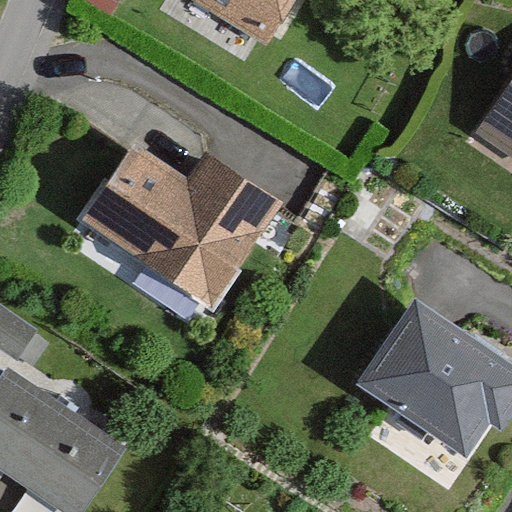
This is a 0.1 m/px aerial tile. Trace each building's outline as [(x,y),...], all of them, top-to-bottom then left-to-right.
[(277,0),(189,0),(257,37),(277,0)] [(511,60),(466,128),(511,158),(511,60)] [(172,176),(114,139),(64,217),(195,301),(264,194),(191,147),(172,176)] [(511,384),(511,371),(400,295),(341,381),(447,454),(473,417),(485,425),(511,384)] [(0,340),(17,349),(33,318),(0,300),(0,340)] [(0,459),(71,508),(111,449),(6,377),(0,385),(0,459)]
